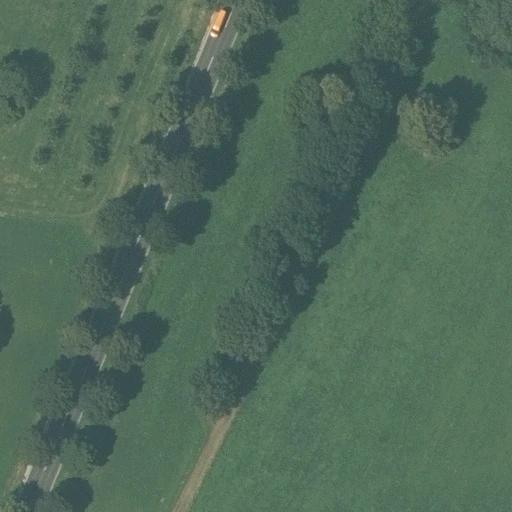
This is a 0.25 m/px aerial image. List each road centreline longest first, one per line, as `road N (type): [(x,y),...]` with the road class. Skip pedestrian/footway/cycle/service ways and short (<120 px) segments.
road 1 (track): [(179,511),(429,0)]
road 2 (tertiary): [(236,0),(26,511)]
